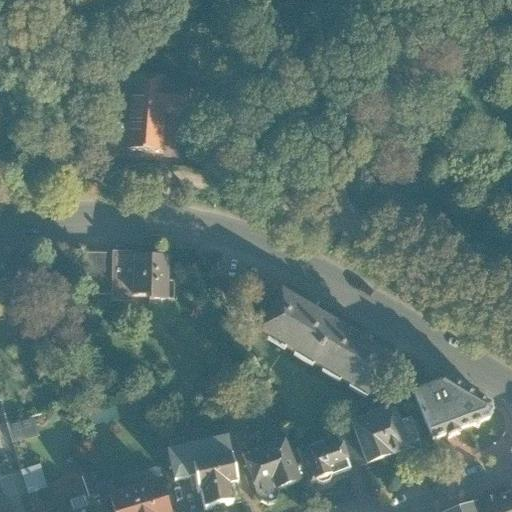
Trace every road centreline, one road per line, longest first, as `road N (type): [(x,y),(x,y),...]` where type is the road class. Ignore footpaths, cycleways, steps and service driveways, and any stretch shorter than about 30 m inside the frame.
road 1 (tertiary): [(511,388),(234,236),(164,221),(0,223)]
road 2 (residential): [(376,511),(511,457)]
